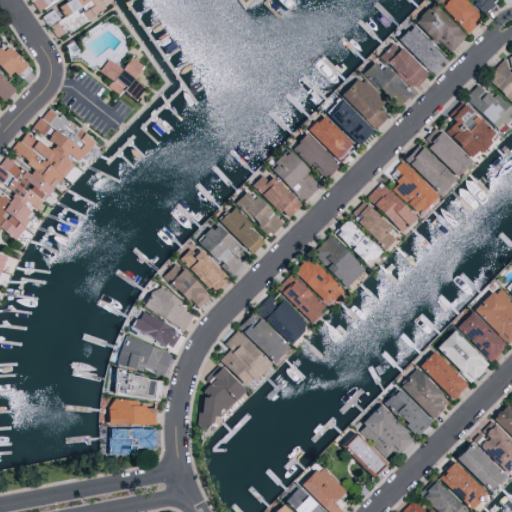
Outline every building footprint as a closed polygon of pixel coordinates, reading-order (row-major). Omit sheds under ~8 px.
[(464,32),(479,16),(462,0),(436,0),(438,2),(435,5),(464,32)] [(462,34),(427,1),(409,21),(433,44),(436,41),(446,51),(462,34)] [(392,38),(426,72),(441,57),(406,24),(392,38)] [(423,72),(389,40),(374,55),(408,87),(423,72)] [(9,69),(18,78),(27,69),(1,42),(0,42),(0,71),(3,74),(9,69)] [(511,107),(511,53),(505,55),(508,72),(503,67),(501,56),(484,74),(485,80),(511,107)] [(116,68),(105,58),(93,71),(116,92),(119,88),(131,99),(141,88),(129,76),(138,66),(127,55),(116,68)] [(393,105),(406,91),(378,64),(375,66),(369,60),(357,72),(393,105)] [(371,128),(383,114),(374,105),(380,99),(353,74),(335,94),(371,128)] [(0,99),(11,88),(0,77),(0,99)] [(460,96),(491,129),(510,111),(491,92),(487,96),(474,83),(460,96)] [(366,128),(335,99),(321,114),(352,143),(366,128)] [(440,130),(467,157),(491,133),(459,102),(445,116),(450,120),(440,130)] [(0,227),(13,236),(28,211),(18,205),(21,200),(34,207),(40,197),(45,200),(51,190),(49,189),(66,161),(60,157),(63,152),(76,161),(91,136),(55,114),(40,105),(10,153),(14,155),(10,161),(0,154),(0,185),(9,191),(6,196),(0,192),(0,227)] [(302,128),(332,159),(347,144),(318,113),(302,128)] [(418,141),(452,174),(466,159),(432,126),(418,141)] [(321,179),(335,164),(300,132),(287,146),(321,179)] [(435,192),(449,176),(415,144),(401,160),(435,192)] [(298,200),(316,182),(281,149),(264,168),(298,200)] [(386,186),(413,213),(432,195),(398,160),(390,168),(397,175),(386,186)] [(281,217),(295,203),(260,170),(246,184),(281,217)] [(395,232),(410,217),(376,182),(361,197),(395,232)] [(278,220),(251,194),(248,198),(240,190),(229,201),(264,234),(278,220)] [(360,201),(346,214),(379,248),(392,235),(360,201)] [(244,226),(247,223),(228,205),(213,220),(247,254),(260,241),(244,226)] [(361,264),(374,250),(341,218),(327,232),(361,264)] [(192,241),(224,270),(232,260),(223,251),(231,242),(209,222),(192,241)] [(341,286),(359,268),(325,234),(307,252),(341,286)] [(188,243),(174,258),(208,291),(222,276),(188,243)] [(319,301),(325,296),(330,300),(339,290),(302,255),(287,271),(319,301)] [(206,295),(171,261),(157,275),(192,309),(206,295)] [(319,306),(287,272),(272,287),(304,321),(319,306)] [(511,275),(500,288),(511,299),(511,275)] [(511,303),(492,285),(468,310),(503,343),(511,333),(511,303)] [(178,330),(190,311),(149,287),(138,306),(178,330)] [(285,341),(302,323),(278,299),(274,303),(265,294),(251,308),(285,341)] [(127,328),(167,345),(174,328),(134,311),(127,328)] [(267,361),(283,345),(247,311),(232,327),(267,361)] [(465,311),(450,326),(487,361),(502,345),(465,311)] [(466,381),(484,363),(448,328),(430,347),(466,381)] [(219,342),(225,349),(214,359),(240,386),(264,363),(232,330),(219,342)] [(166,353),(121,335),(111,362),(137,372),(139,367),(158,374),(166,353)] [(462,384),(427,350),(412,365),(448,399),(462,384)] [(186,418),(198,429),(218,408),(220,410),(240,389),(215,365),(201,379),(204,382),(197,390),(205,398),(186,418)] [(410,368),(393,386),(427,418),(444,400),(410,368)] [(108,392),(152,398),(154,377),(110,372),(108,392)] [(378,402),(411,433),(425,418),(391,387),(378,402)] [(103,423),(150,425),(151,406),(134,406),(134,399),(103,398),(103,423)] [(511,442),(511,410),(503,401),(487,416),(511,442)] [(352,426),(384,459),(407,436),(376,404),(352,426)] [(511,460),(511,446),(488,422),(478,432),(482,437),(474,445),(500,472),(511,460)] [(103,452),(128,453),(128,447),(149,447),(149,427),(103,427),(103,452)] [(335,445),(368,477),(381,463),(349,431),(335,445)] [(483,490),(498,474),(464,441),(448,458),(483,490)] [(481,492),(448,461),(432,477),(466,508),(481,492)] [(334,497),(341,489),(313,463),(294,484),(324,511),(335,511),(342,504),(334,497)] [(460,511),(461,511),(430,479),(415,494),(431,511),(460,511)] [(317,511),(291,487),(278,501),(289,511),(317,511)] [(428,511),(424,507),(421,510),(409,498),(395,511),(428,511)] [(286,511),(277,502),(266,511),(286,511)]
